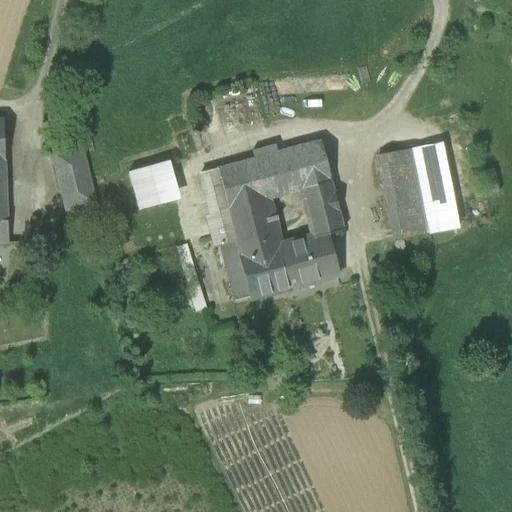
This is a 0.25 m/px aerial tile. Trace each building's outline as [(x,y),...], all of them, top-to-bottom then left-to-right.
[(65,104),(65,102),(65,100),(63,99),(62,97),(60,97),(58,98),(56,99),(55,100),(54,102),(55,104),(56,106),(58,107),(60,108),(62,107),(64,106),(65,104)] [(81,140),(50,148),(51,154),(83,146),(81,140)] [(320,142),(256,159),(267,200),(302,191),(331,183),(320,142)] [(441,143),(430,146),(438,190),(450,187),(441,143)] [(83,146),(51,154),(58,183),(89,175),(83,146)] [(430,146),(410,150),(419,193),(438,190),(430,146)] [(410,150),(378,156),(390,217),(422,210),(419,193),(410,150)] [(256,159),(218,169),(218,170),(228,211),(234,234),(237,244),(263,237),(264,243),(277,240),(267,200),(256,159)] [(140,215),(179,205),(170,167),(131,177),(140,215)] [(218,169),(201,174),(212,215),(228,211),(218,170),(218,169)] [(89,175),(58,183),(66,212),(97,204),(89,175)] [(331,183),(302,191),(305,203),(334,196),(334,194),(331,183)] [(438,190),(419,193),(422,210),(427,234),(449,230),(458,229),(450,187),(438,190)] [(334,196),(305,203),(308,217),(338,209),(338,211),(339,210),(334,194),(334,196)] [(338,209),(308,217),(314,237),(314,239),(329,235),(343,231),(338,211),(338,209)] [(422,210),(390,217),(395,241),(427,234),(422,210)] [(7,221),(0,221),(0,244),(8,244),(7,221)] [(35,222),(23,223),(23,221),(7,221),(8,244),(36,244),(35,222)] [(263,237),(237,244),(234,234),(217,238),(234,302),(250,298),(251,299),(288,289),(288,288),(277,247),(279,246),(277,240),(264,243),(263,237)] [(279,246),(277,247),(288,288),(339,275),(329,235),(314,239),(314,237),(279,246)] [(190,251),(175,256),(195,318),(211,313),(190,251)]
